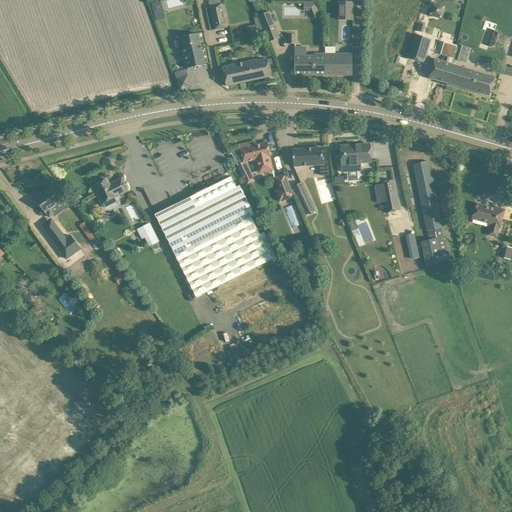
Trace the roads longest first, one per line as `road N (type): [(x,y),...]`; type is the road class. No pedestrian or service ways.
road 1 (secondary): [(0,151),(176,108),(248,101),(348,108)]
road 2 (secondary): [(511,149),(348,108)]
